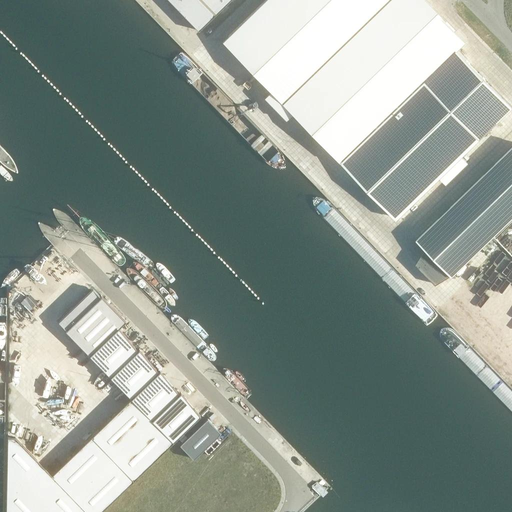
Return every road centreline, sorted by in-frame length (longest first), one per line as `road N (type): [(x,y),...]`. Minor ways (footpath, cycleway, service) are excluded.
road 1 (unclassified): [(282,511),(296,481),(59,230)]
road 2 (unknown): [(97,270),(71,286),(49,334),(53,357),(90,400)]
